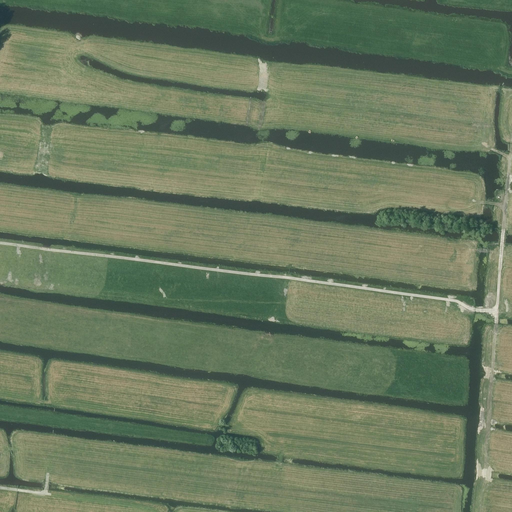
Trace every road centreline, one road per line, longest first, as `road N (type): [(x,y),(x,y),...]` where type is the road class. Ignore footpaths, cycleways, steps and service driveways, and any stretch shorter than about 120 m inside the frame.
road 1 (track): [(0,243),(496,312)]
road 2 (track): [(501,251),(487,483)]
